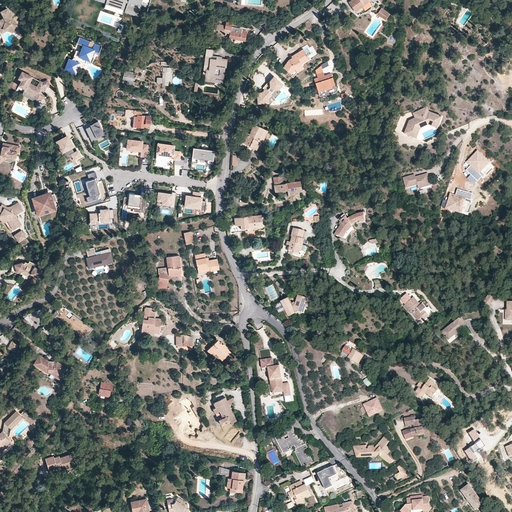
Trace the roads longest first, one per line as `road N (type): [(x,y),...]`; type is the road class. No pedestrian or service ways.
road 1 (residential): [(383,511),(310,420),(292,344),(253,304)]
road 2 (residential): [(221,186),(229,127),(252,59),(328,0)]
road 3 (residential): [(252,511),(258,463),(243,325),(253,304)]
road 4 (unknown): [(239,278),(321,268),(364,289),(380,287)]
road 5 (residential): [(253,304),(224,243),(221,186)]
